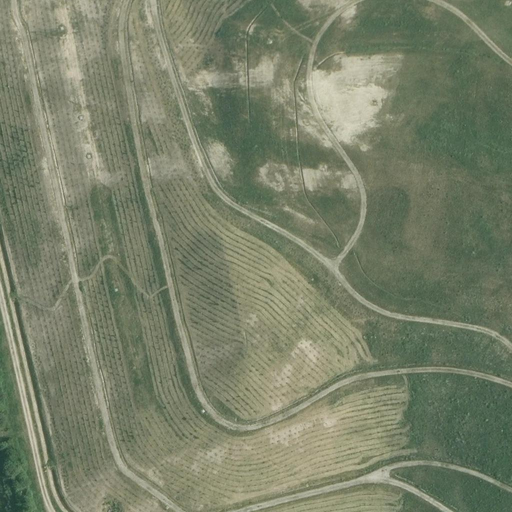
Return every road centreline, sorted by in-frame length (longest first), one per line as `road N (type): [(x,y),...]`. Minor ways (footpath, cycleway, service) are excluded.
road 1 (track): [(129,0),(119,34),(168,286),(205,407),(225,424),(248,428),(378,373),(428,367),(511,384)]
road 2 (track): [(14,0),(114,454),(181,511)]
road 3 (track): [(155,0),(201,158),(220,196),(332,264),(364,299),(397,318),(451,325),(511,349)]
road 4 (track): [(357,0),(333,16),(309,67),(316,114),(362,194),(359,231),(332,264)]
road 5 (track): [(240,511),(378,478),(447,511)]
road 6 (track): [(511,489),(424,461),(386,468),(378,478)]
